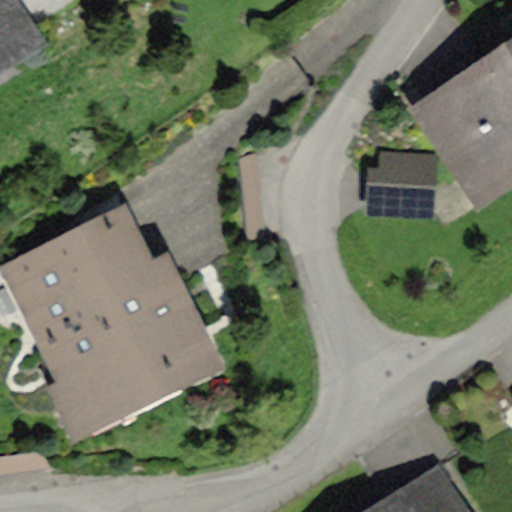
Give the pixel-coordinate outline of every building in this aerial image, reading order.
[(0,0),(0,51),(26,34),(3,0),(0,0)] [(504,170),(511,165),(511,59),(433,113),(473,173),(496,158),(504,170)] [(386,180),(427,182),(428,162),(388,160),(386,180)] [(198,358),(158,278),(142,286),(111,223),(20,267),(90,412),(198,358)] [(454,511),(438,486),(397,511),(454,511)]
